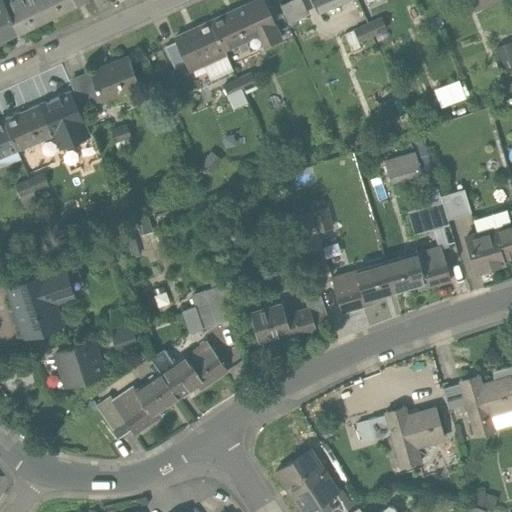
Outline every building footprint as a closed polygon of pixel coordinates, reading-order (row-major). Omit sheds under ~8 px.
[(46,19),(37,0),(10,0),(4,3),(2,0),(0,0),(0,38),(16,31),(17,33),(46,19)] [(37,0),(46,19),(47,19),(86,0),(37,0)] [(261,0),(211,23),(224,51),(258,35),(264,49),(281,41),(262,0),(261,0)] [(297,0),(292,0),(280,5),(289,25),(306,18),(297,0)] [(345,0),(313,0),(318,12),(345,0)] [(500,2),(498,0),(468,0),(474,12),(500,2)] [(211,23),(175,39),(179,46),(186,63),(188,67),(224,51),(211,23)] [(176,68),(186,63),(179,46),(169,51),(176,68)] [(138,86),(127,58),(92,71),(93,75),(103,100),(138,86)] [(256,84),(251,72),(222,85),(233,109),(246,103),(240,90),(256,84)] [(81,108),(103,100),(93,75),(71,83),(81,108)] [(70,94),(41,106),(53,135),(58,148),(88,136),(70,94)] [(5,122),(16,150),(53,135),(41,106),(5,122)] [(0,156),(16,150),(5,122),(0,123),(0,156)] [(123,125),(109,131),(114,143),(128,137),(123,125)] [(209,153),(199,168),(209,175),(220,160),(209,153)] [(414,153),(384,163),(391,185),(421,175),(414,153)] [(464,190),(440,197),(447,219),(470,212),(464,190)] [(447,226),(440,205),(408,215),(414,235),(447,226)] [(511,225),(468,238),(478,271),(503,264),(501,260),(511,256),(511,225)] [(385,263),(394,292),(423,284),(424,288),(449,281),(439,247),(385,263)] [(394,292),(385,263),(358,271),(358,273),(332,280),(342,312),(367,305),(366,301),(394,292)] [(46,274),(7,287),(7,289),(24,340),(73,324),(62,291),(73,288),(66,269),(47,275),(46,274)] [(181,313),(187,332),(227,319),(222,302),(226,301),(222,288),(193,297),(196,308),(181,313)] [(309,309),(315,328),(329,324),(320,296),(306,300),(309,309)] [(286,314),(282,304),(251,313),(260,342),(289,333),(291,339),(316,331),(315,328),(309,309),(300,312),(300,310),(286,314)] [(106,332),(113,352),(135,344),(128,324),(106,332)] [(92,342),(55,354),(66,387),(103,375),(92,342)] [(198,371),(207,384),(227,371),(214,352),(205,359),(209,364),(198,371)] [(160,374),(177,398),(202,381),(205,385),(207,384),(198,371),(187,356),(160,374)] [(511,367),(501,370),(504,382),(510,381),(511,386),(511,367)] [(177,398),(160,374),(136,391),(133,388),(112,403),(127,425),(134,435),(157,419),(154,414),(177,398)] [(479,380),(461,385),(467,406),(476,438),(494,433),(493,430),(511,424),(511,386),(510,381),(504,382),(482,389),(479,380)] [(449,411),(467,406),(461,385),(443,390),(449,411)] [(112,435),(127,425),(112,403),(109,398),(94,408),(112,435)] [(404,411),(387,416),(393,436),(403,470),(420,465),(415,448),(444,440),(436,412),(407,420),(404,411)] [(374,442),(393,436),(387,416),(368,422),(374,442)] [(332,495),(305,454),(275,473),(300,511),(305,511),(314,506),(332,495)] [(332,495),(314,506),(317,511),(346,511),(334,493),(332,495)]
